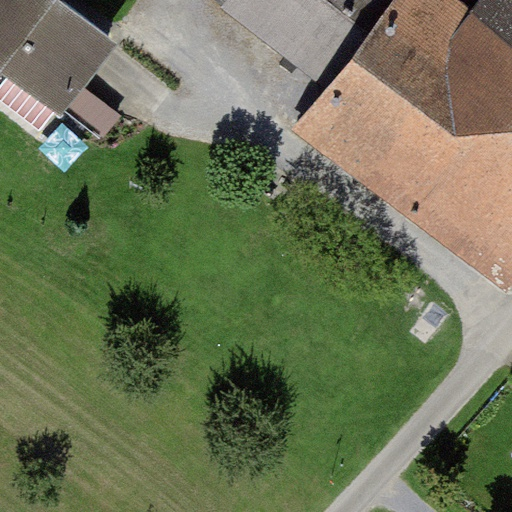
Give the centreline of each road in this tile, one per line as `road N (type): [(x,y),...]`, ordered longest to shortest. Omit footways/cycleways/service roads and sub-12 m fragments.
road 1 (unknown): [(310,163),(509,334)]
road 2 (track): [(348,511),(511,331)]
